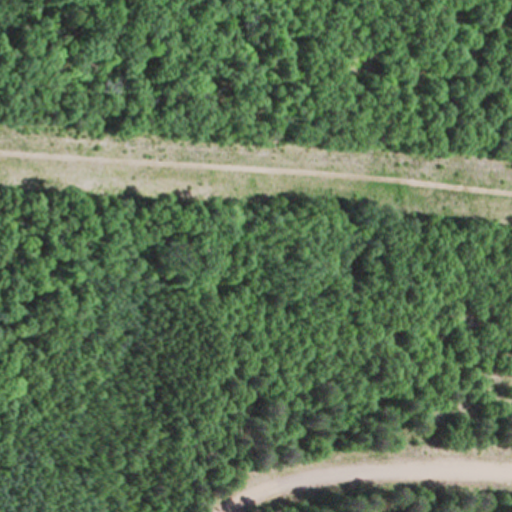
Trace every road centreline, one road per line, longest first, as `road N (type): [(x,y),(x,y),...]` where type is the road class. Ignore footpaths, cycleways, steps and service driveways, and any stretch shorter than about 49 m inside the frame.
road 1 (track): [(0,152),(511,189)]
road 2 (residential): [(224,511),(261,491),(364,472),(511,477)]
